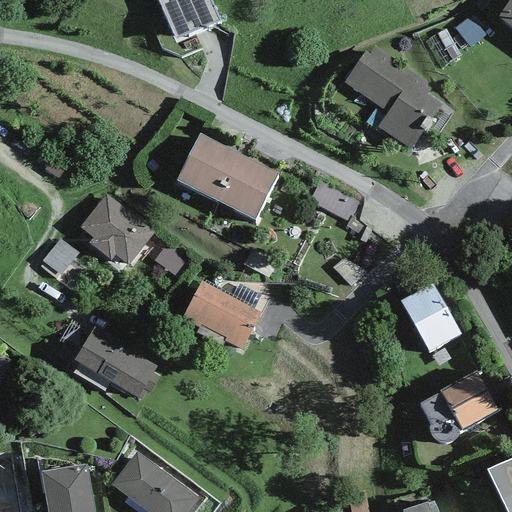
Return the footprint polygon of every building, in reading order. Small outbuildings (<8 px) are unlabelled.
[(156,0),(176,45),(221,25),(210,0),(156,0)] [(511,1),(498,23),(511,32),(511,1)] [(449,38),(430,50),(444,74),(464,62),(449,38)] [(369,56),(365,53),(344,84),(388,114),(378,129),(411,152),(442,107),(427,97),(430,93),(424,89),(428,85),(408,72),(406,76),(392,66),(395,61),(375,48),(369,56)] [(278,178),(200,138),(176,184),(255,224),(278,178)] [(156,235),(105,197),(79,231),(93,241),(89,246),(110,263),(114,259),(129,270),(156,235)] [(44,273),(61,287),(81,260),(64,247),(44,273)] [(260,317),(202,285),(183,321),(241,352),(260,317)] [(461,338),(433,287),(401,305),(429,356),(461,338)] [(120,345),(93,330),(73,366),(139,403),(145,392),(150,395),(161,375),(155,372),(156,370),(118,348),(120,345)] [(0,385),(10,364),(0,359),(0,385)] [(498,413),(476,375),(440,396),(462,434),(498,413)] [(188,511),(199,498),(136,452),(111,485),(147,511),(188,511)] [(0,511),(16,511),(8,463),(0,464),(0,511)] [(511,511),(511,463),(487,476),(505,511),(511,511)] [(94,511),(86,465),(40,473),(46,511),(94,511)]
